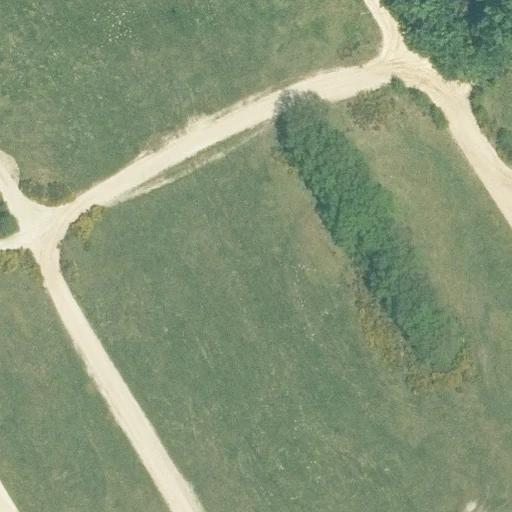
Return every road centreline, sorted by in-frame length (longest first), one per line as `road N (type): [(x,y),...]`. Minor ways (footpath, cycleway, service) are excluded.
road 1 (track): [(0,251),(232,124),(309,92),(373,78),(414,55)]
road 2 (track): [(0,180),(76,331),(183,511)]
road 3 (track): [(511,201),(382,0)]
